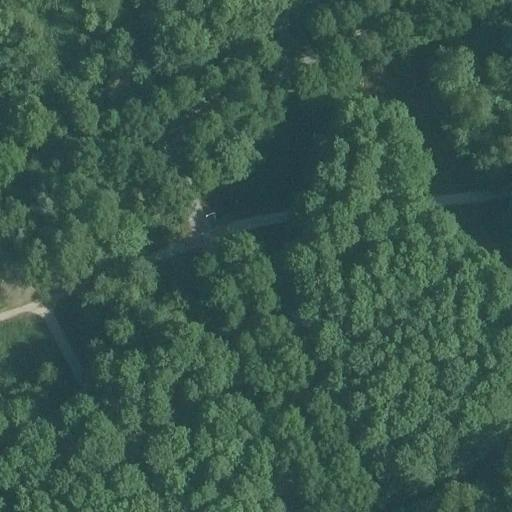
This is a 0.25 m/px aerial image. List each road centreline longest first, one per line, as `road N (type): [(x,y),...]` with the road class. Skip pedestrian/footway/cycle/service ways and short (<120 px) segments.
road 1 (tertiary): [(339,511),(155,140)]
road 2 (tertiary): [(155,140),(426,0)]
road 3 (unclassified): [(155,140),(51,158),(0,155)]
